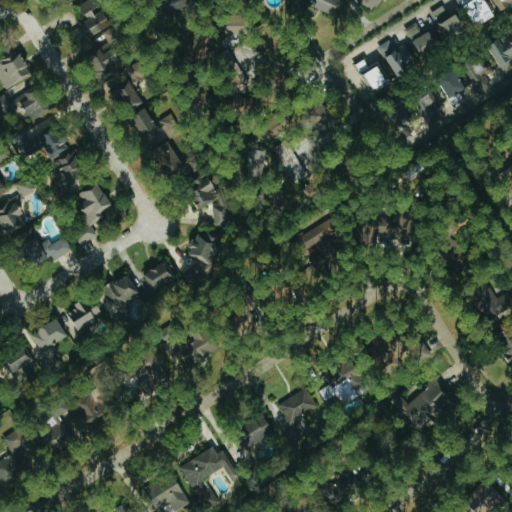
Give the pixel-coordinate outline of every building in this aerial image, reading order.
[(69,31),(77,44),(112,26),(103,8),(98,10),(92,0),(87,0),(78,5),(87,22),(69,31)] [(190,6),(186,0),(167,0),(160,4),(169,19),(190,6)] [(340,0),(314,0),(311,6),(332,17),(340,0)] [(381,0),(358,0),(358,1),(372,12),(381,0)] [(485,0),(472,0),(471,0),(459,0),(474,28),(495,17),(485,0)] [(511,4),(511,0),(491,0),(498,12),(511,4)] [(466,31),(457,10),(446,15),(443,7),(432,12),(445,41),(466,31)] [(252,32),(269,59),(287,48),(270,21),(252,32)] [(405,29),(423,56),(439,45),(429,31),(424,35),(415,22),(405,29)] [(511,65),(510,63),(511,60),(511,46),(503,36),(487,51),(508,74),(511,71),(511,65)] [(405,43),(394,49),(389,40),(378,46),(396,78),(418,66),(405,43)] [(92,57),(102,78),(124,69),(114,47),(92,57)] [(31,75),(19,50),(0,59),(0,82),(3,89),(31,75)] [(378,62),(367,67),(364,59),(353,64),(367,95),(389,85),(378,62)] [(491,87),(479,60),(465,66),(477,94),(491,87)] [(440,78),(451,105),(463,100),(460,92),(465,89),(457,71),(440,78)] [(109,91),(119,109),(140,97),(130,79),(109,91)] [(28,101),(24,102),(28,119),(47,114),(40,87),(25,91),(28,101)] [(432,106),(439,102),(432,91),(411,104),(425,126),(439,117),(432,106)] [(22,95),(8,102),(4,95),(0,97),(0,113),(25,102),(22,95)] [(135,122),(149,148),(180,130),(171,114),(154,124),(148,114),(135,122)] [(70,148),(55,123),(37,135),(52,159),(70,148)] [(29,137),(28,132),(14,136),(20,158),(41,151),(36,135),(29,137)] [(294,184),(307,176),(285,140),(272,148),(294,184)] [(151,152),(165,174),(173,168),(180,179),(201,166),(194,154),(182,161),(169,141),(151,152)] [(262,172),(264,150),(247,148),(245,171),(262,172)] [(65,199),(91,178),(71,152),(56,164),(64,174),(54,182),(60,189),(52,195),(56,199),(61,194),(65,199)] [(0,205),(0,226),(4,235),(28,223),(17,200),(34,192),(26,177),(14,184),(20,196),(0,205)] [(215,226),(228,224),(224,189),(213,190),(212,181),(193,183),(196,206),(212,204),(215,226)] [(79,194),(83,201),(76,206),(88,226),(73,235),(80,245),(96,236),(89,224),(113,209),(98,183),(79,194)] [(411,245),(415,218),(389,213),(385,241),(411,245)] [(338,257),(327,236),(336,231),(330,219),(303,234),(310,248),(316,245),(321,255),(311,260),(315,269),(338,257)] [(52,261),(71,251),(64,237),(44,248),(32,228),(15,237),(31,267),(50,257),(52,261)] [(182,276),(194,286),(216,261),(212,258),(224,244),(206,228),(186,251),(196,259),(182,276)] [(174,281),(166,262),(143,272),(151,291),(174,281)] [(140,298),(126,276),(103,290),(117,312),(140,298)] [(78,327),(102,321),(97,301),(64,309),(68,324),(77,322),(78,327)] [(53,345),(67,338),(58,320),(31,334),(44,360),(57,354),(53,345)] [(203,324),(191,332),(194,336),(177,347),(191,370),(221,351),(203,324)] [(497,338),(511,365),(511,364),(511,341),(507,332),(497,338)] [(33,360),(20,349),(4,367),(17,378),(33,360)] [(120,373),(124,383),(135,378),(143,396),(168,385),(156,357),(120,373)] [(406,406),(403,403),(396,409),(421,436),(456,404),(434,380),(406,406)] [(317,407),(305,388),(277,405),(289,425),(283,429),(289,439),(299,433),(293,422),(317,407)] [(90,394),(75,407),(93,430),(117,410),(101,390),(93,397),(90,394)] [(74,439),(57,414),(47,422),(52,430),(35,441),(47,458),(74,439)] [(231,437),(245,456),(275,434),(262,416),(231,437)] [(17,447),(25,444),(19,430),(3,436),(11,455),(0,459),(0,486),(1,487),(29,475),(17,447)] [(178,467),(203,508),(217,500),(204,479),(223,468),(232,482),(239,478),(223,451),(216,454),(212,447),(178,467)] [(324,491),(338,507),(362,487),(349,471),(324,491)] [(148,488),(158,511),(172,504),(175,510),(188,505),(176,477),(148,488)] [(465,499),(477,511),(490,511),(504,499),(486,480),(465,499)] [(313,511),(316,509),(305,498),(292,511),(313,511)]
